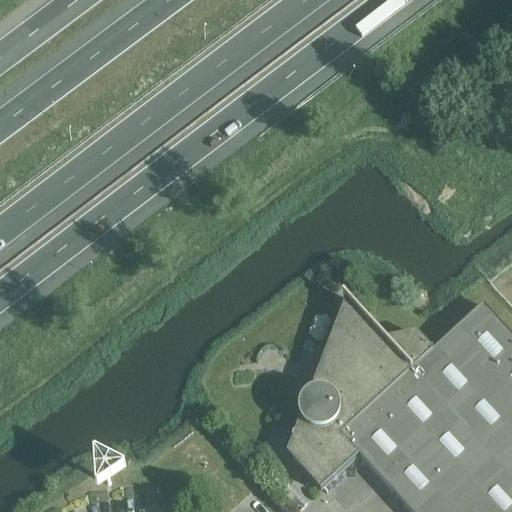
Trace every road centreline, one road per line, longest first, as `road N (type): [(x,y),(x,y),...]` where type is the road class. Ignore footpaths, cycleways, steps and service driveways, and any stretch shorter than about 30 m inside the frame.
road 1 (motorway): [(0,295),(390,0)]
road 2 (motorway): [(0,232),(306,0)]
road 3 (motorway): [(167,0),(0,125)]
